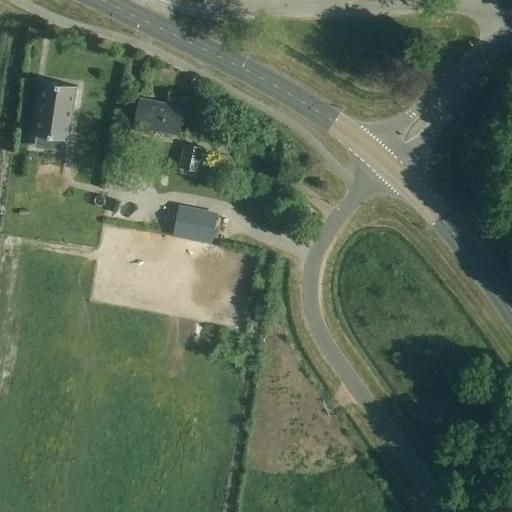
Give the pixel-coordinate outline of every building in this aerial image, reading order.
[(70,141),(78,87),(42,81),(34,136),(70,141)] [(134,131),(136,131),(151,134),(152,131),(179,136),(184,109),(185,106),(140,98),(134,131)] [(237,137),(249,143),(254,133),(242,127),(237,137)] [(111,157),(120,159),(124,138),(115,136),(111,157)] [(184,146),(180,168),(202,172),(206,150),(184,146)] [(218,213),(179,205),(173,236),(212,243),(218,213)]
